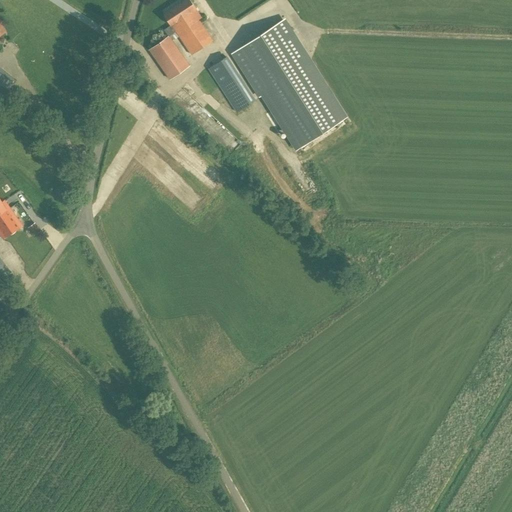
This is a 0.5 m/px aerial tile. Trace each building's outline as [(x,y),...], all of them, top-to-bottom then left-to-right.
[(213,40),(198,19),(201,17),(196,9),(190,0),(184,0),(163,15),(192,55),(213,40)] [(285,18),(279,22),(267,29),(267,30),(231,53),(260,97),(295,151),(348,116),(294,32),(285,18)] [(168,36),(148,50),(169,80),(190,65),(173,41),(169,35),(168,36)] [(256,100),(227,56),(208,68),(236,113),(256,100)] [(0,99),(16,81),(0,67),(0,99)] [(221,102),(225,100),(218,89),(215,91),(221,102)] [(0,235),(2,239),(22,225),(5,200),(2,202),(0,199),(0,235)] [(0,283),(4,288),(17,278),(0,256),(0,283)]
